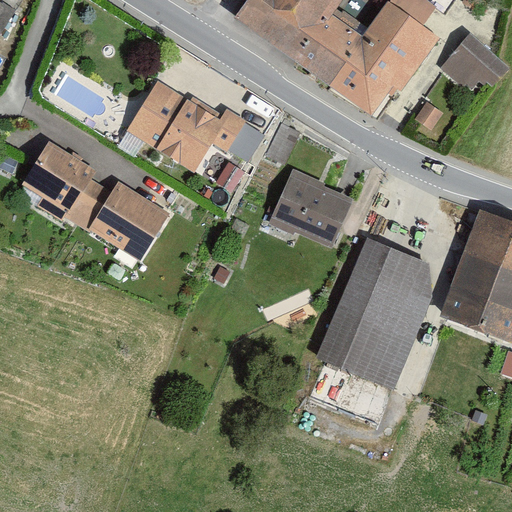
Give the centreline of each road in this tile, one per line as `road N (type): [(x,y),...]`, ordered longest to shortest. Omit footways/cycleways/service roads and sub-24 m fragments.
road 1 (tertiary): [(511,204),(396,159),(140,0)]
road 2 (residential): [(14,105),(143,183)]
